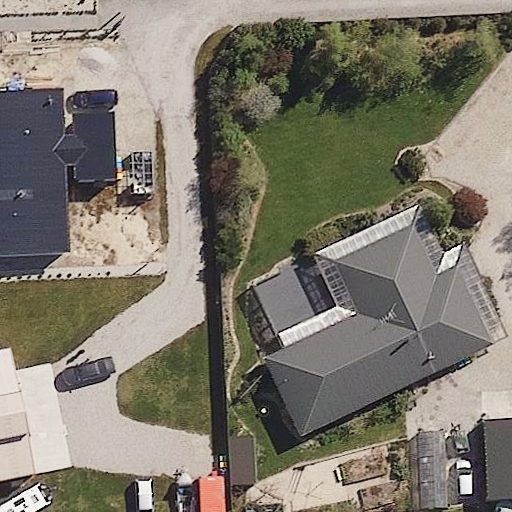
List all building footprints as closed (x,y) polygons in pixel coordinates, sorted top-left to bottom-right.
[(63,89),(0,92),(0,255),(69,252),(65,162),(77,162),(78,180),(117,178),(113,110),(74,112),(75,133),(65,134),(63,89)] [(408,228),(332,265),(359,319),(262,367),(301,448),(500,351),(460,270),(435,282),(408,228)] [(11,353),(0,355),(0,485),(42,478),(11,353)] [(511,420),(483,421),(487,500),(511,499),(511,420)] [(241,501),(241,511),(285,511),(285,500),(241,501)]
